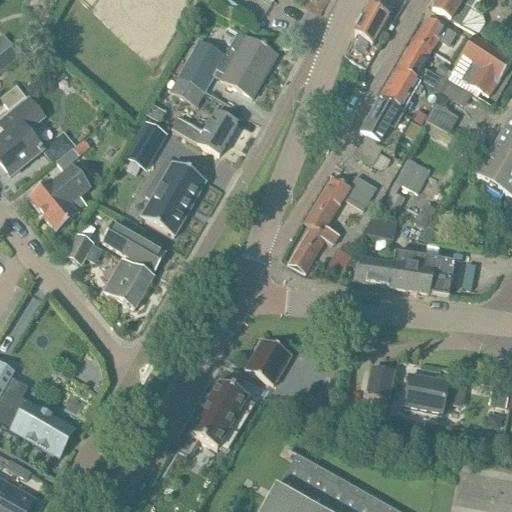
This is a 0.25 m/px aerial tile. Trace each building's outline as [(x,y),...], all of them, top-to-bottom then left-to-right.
[(459,27),(470,8),(472,6),(460,0),(437,0),(431,11),(447,20),(459,27)] [(371,49),(387,21),(369,10),(353,38),(371,49)] [(411,47),(429,57),(438,41),(445,46),(452,35),(426,20),(411,47)] [(276,59),(237,36),(224,58),(198,43),(177,81),(203,97),(213,80),(219,84),(251,102),(276,59)] [(473,37),(459,58),(460,59),(462,60),(470,66),(460,82),(468,87),(468,88),(484,98),(488,100),(498,84),(498,83),(505,72),(511,62),(484,45),(475,39),(473,37)] [(422,69),(429,57),(411,47),(397,70),(416,81),(440,94),(440,95),(448,101),(462,111),(471,98),(439,79),(422,69)] [(0,75),(19,60),(10,49),(0,57),(0,75)] [(440,65),(434,74),(442,78),(447,69),(440,65)] [(416,81),(397,70),(380,99),(400,111),(403,113),(408,105),(410,106),(415,98),(413,97),(420,84),(416,81)] [(172,89),(168,95),(195,111),(203,97),(176,81),(172,89)] [(15,89),(0,101),(0,103),(8,113),(9,114),(11,113),(25,101),(24,100),(15,89)] [(447,102),(448,101),(440,95),(425,124),(447,137),(458,121),(447,114),(443,111),(447,102)] [(0,130),(4,137),(0,139),(0,169),(9,181),(42,154),(52,166),(55,164),(61,158),(71,151),(74,149),(61,133),(40,150),(28,135),(45,122),(28,99),(25,101),(11,113),(9,114),(0,121),(0,130)] [(392,153),(410,123),(377,104),(359,135),(392,153)] [(217,159),(236,128),(213,115),(202,135),(178,121),(170,133),(217,159)] [(511,116),(474,179),(511,201),(511,116)] [(137,137),(130,150),(152,163),(159,150),(137,137)] [(61,158),(55,164),(61,172),(79,160),(77,159),(89,151),(83,143),(72,152),(71,151),(61,158)] [(463,156),(466,149),(456,144),(452,150),(463,156)] [(371,169),(379,173),(383,171),(389,162),(379,156),(371,169)] [(417,197),(430,175),(407,161),(394,184),(391,183),(379,204),(384,207),(380,215),(393,222),(397,214),(391,211),(398,198),(392,195),(397,186),(417,197)] [(141,219),(140,220),(174,239),(174,238),(203,185),(165,163),(146,198),(145,199),(150,201),(141,219)] [(51,185),(28,203),(55,236),(80,216),(86,211),(79,203),(90,193),(71,170),(60,180),(52,186),(51,185)] [(376,191),(355,179),(349,190),(332,180),(304,227),(310,230),(287,266),(304,276),(324,244),(332,248),(338,238),(327,231),(343,204),(362,215),(376,191)] [(435,211),(424,205),(413,225),(423,231),(435,211)] [(362,237),(392,243),(396,225),(372,219),(362,237)] [(129,268),(147,278),(150,274),(153,275),(163,257),(112,227),(102,246),(131,263),(129,268)] [(80,267),(92,246),(77,238),(65,259),(80,267)] [(352,251),(357,242),(352,240),(348,248),(343,246),(338,254),(335,253),(326,271),(339,276),(353,251),(352,251)] [(448,299),(454,266),(393,256),(392,267),(356,261),(352,286),(429,299),(429,297),(448,299)] [(147,278),(129,268),(121,263),(103,295),(133,313),(152,281),(147,279),(147,278)] [(242,371),(271,389),(289,359),(260,341),(242,371)] [(0,429),(11,435),(58,463),(75,433),(27,405),(21,402),(28,391),(10,381),(14,376),(0,367),(0,429)] [(389,403),(394,376),(371,371),(365,398),(389,403)] [(404,400),(402,411),(410,412),(441,418),(444,407),(461,410),(462,408),(465,390),(466,389),(448,386),(438,384),(408,378),(404,400)] [(246,403),(247,402),(218,385),(218,386),(208,403),(207,402),(197,420),(198,420),(189,437),(188,436),(188,437),(216,454),(217,453),(216,453),(246,402),(246,403)] [(503,417),(507,393),(491,391),(489,407),(493,408),(492,415),(503,417)] [(392,511),(296,458),(277,492),(274,490),(262,511),(392,511)] [(8,464),(4,472),(15,478),(19,470),(8,464)] [(19,470),(15,478),(25,484),(30,476),(19,470)] [(0,483),(0,504),(9,489),(0,483)] [(9,489),(0,504),(0,511),(29,511),(35,504),(9,489)]
